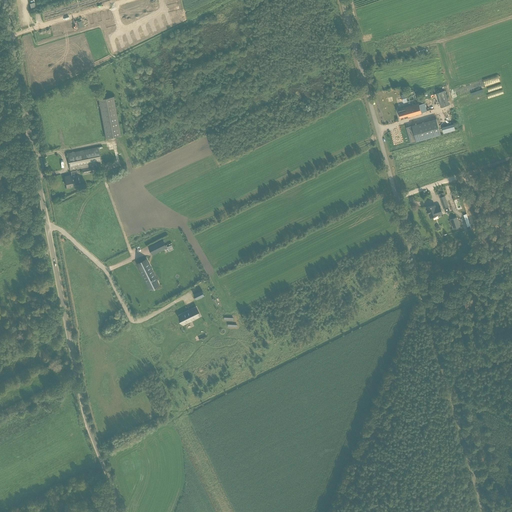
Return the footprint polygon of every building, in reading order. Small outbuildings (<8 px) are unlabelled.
[(418,64),(398,68),(398,72),(419,68),(418,64)] [(401,95),(403,103),(420,98),(418,90),(401,95)] [(446,90),(437,92),(441,107),(449,105),(446,90)] [(98,99),(105,138),(121,135),(113,96),(98,99)] [(398,111),(400,119),(421,113),(427,111),(424,103),(419,105),(419,103),(401,108),(401,110),(398,111)] [(412,126),(416,141),(440,134),(436,119),(412,126)] [(64,136),(100,129),(98,121),(62,128),(64,136)] [(66,147),(104,140),(103,132),(65,139),(66,147)] [(102,164),(98,147),(67,153),(70,170),(81,168),(82,175),(96,172),(94,166),(102,164)] [(65,177),(67,187),(79,184),(77,170),(71,171),(71,174),(72,174),(72,175),(65,177)] [(443,208),(445,207),(446,211),(451,210),(450,206),(448,206),(445,198),(444,193),(439,194),(441,199),(443,208)] [(442,213),(440,207),(436,208),(434,205),(427,207),(428,210),(427,211),(428,213),(430,218),(438,215),(442,213)] [(456,217),(450,219),(453,229),(459,227),(456,217)] [(152,254),(166,247),(163,241),(149,248),(152,254)] [(157,283),(146,260),(138,264),(149,287),(157,283)] [(200,316),(196,308),(179,317),(183,324),(200,316)]
